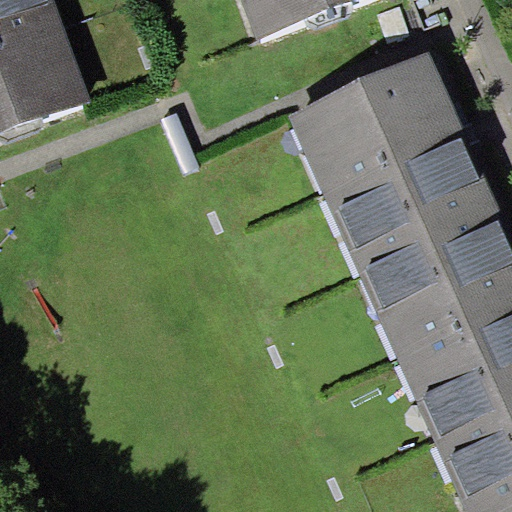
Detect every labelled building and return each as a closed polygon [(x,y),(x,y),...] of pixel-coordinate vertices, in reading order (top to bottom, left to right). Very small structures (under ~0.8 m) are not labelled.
[(33,0),(0,0),(0,143),(74,118),(33,0)] [(241,0),(256,41),(378,0),(241,0)] [(414,56),(282,115),(355,276),(487,217),(414,56)] [(511,272),(487,217),(355,276),(428,437),(511,398),(511,272)] [(511,511),(511,398),(428,437),(462,511),(511,511)]
